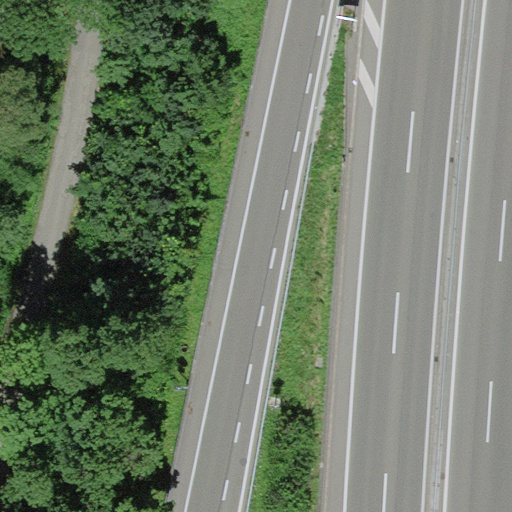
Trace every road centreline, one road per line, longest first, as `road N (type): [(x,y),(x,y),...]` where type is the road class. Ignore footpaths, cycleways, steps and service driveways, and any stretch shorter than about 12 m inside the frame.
road 1 (motorway): [(308,0),(206,511)]
road 2 (motorway): [(424,0),(383,511)]
road 3 (motorway): [(502,511),(511,365)]
